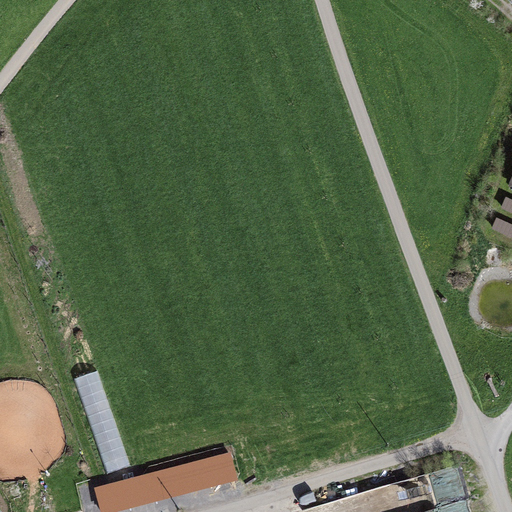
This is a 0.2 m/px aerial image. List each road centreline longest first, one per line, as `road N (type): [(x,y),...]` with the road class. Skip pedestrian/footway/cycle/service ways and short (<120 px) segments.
road 1 (track): [(320,0),(501,511)]
road 2 (track): [(253,511),(479,450),(511,406)]
